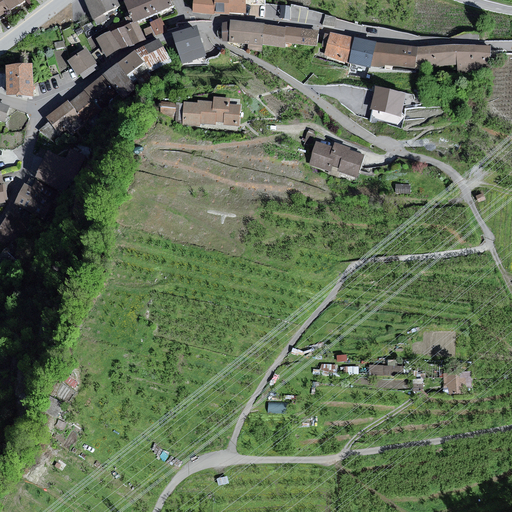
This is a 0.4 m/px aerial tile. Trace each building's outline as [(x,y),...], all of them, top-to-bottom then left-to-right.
[(22,0),(0,0),(0,11),(15,1),(17,5),(23,1),(22,0)] [(115,0),(93,0),(89,2),(87,9),(98,29),(107,25),(103,18),(120,9),(115,0)] [(169,0),(132,0),(126,3),(135,24),(138,23),(173,7),(169,0)] [(215,15),(215,0),(195,0),(195,13),(215,15)] [(246,0),(215,0),(215,15),(245,16),(246,6),(246,0)] [(161,19),(150,25),(157,36),(169,31),(161,19)] [(135,24),(127,28),(134,45),(147,40),(138,23),(135,24)] [(286,31),(229,24),(229,27),(222,27),(223,42),(229,45),(263,55),(263,48),(285,50),(286,31)] [(127,28),(112,35),(122,50),(129,47),(134,45),(127,28)] [(318,34),(286,29),(286,31),(286,46),(317,49),(318,34)] [(196,32),(173,39),(180,58),(203,50),(196,32)] [(111,33),(97,40),(107,57),(122,50),(112,35),(111,33)] [(375,46),(329,35),(325,58),(371,69),(375,46)] [(139,53),(137,56),(146,67),(151,74),(174,64),(160,43),(139,53)] [(418,51),(375,46),(371,69),(420,74),(418,51)] [(491,75),(491,50),(462,49),(434,49),(418,51),(420,74),(453,75),(474,76),(491,75)] [(89,51),(70,63),(81,79),(101,68),(89,51)] [(107,78),(71,106),(88,125),(105,115),(97,104),(115,92),(123,97),(136,88),(129,79),(146,67),(137,56),(117,69),(107,78)] [(34,66),(6,68),(7,94),(35,98),(34,66)] [(401,123),(408,94),(377,86),(370,115),(401,123)] [(240,131),(239,109),(231,107),(230,101),(213,100),(214,105),(198,103),(198,106),(183,105),(183,120),(185,121),(184,127),(202,130),(203,128),(217,131),(217,125),(225,125),(225,128),(240,131)] [(9,107),(0,103),(0,120),(5,122),(9,107)] [(70,104),(47,120),(63,140),(87,126),(71,106),(70,104)] [(175,104),(160,104),(160,119),(175,121),(175,104)] [(331,150),(314,145),(310,166),(332,175),(333,169),(340,170),(340,172),(359,179),(365,159),(350,154),(349,152),(335,144),(331,150)] [(48,156),(38,182),(64,190),(74,165),(48,156)] [(28,187),(18,208),(37,214),(48,198),(28,187)] [(12,216),(0,238),(0,240),(11,252),(34,227),(12,216)]
